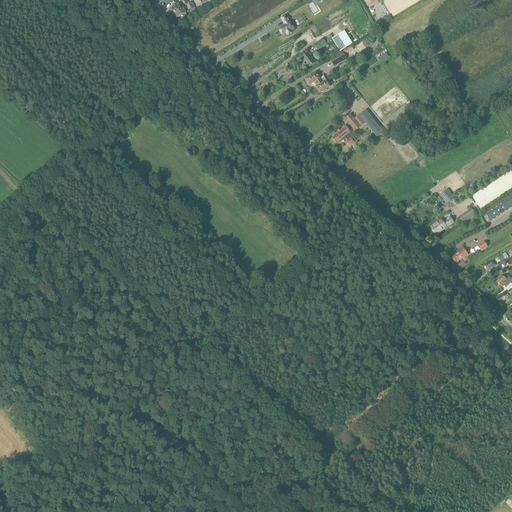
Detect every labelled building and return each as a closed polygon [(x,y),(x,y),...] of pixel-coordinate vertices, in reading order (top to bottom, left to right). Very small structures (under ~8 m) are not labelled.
[(172,6),(169,9),(172,14),(174,13),(181,8),(179,6),(181,5),(179,3),(181,1),(180,0),(174,0),(173,1),(175,3),(172,5),(172,6)] [(181,8),(174,13),(177,18),(185,13),(182,7),(181,8)] [(282,34),(283,36),(287,34),(288,35),(292,33),(291,31),(294,29),(293,27),(294,27),(292,24),(291,24),(289,22),(290,21),(289,19),(290,18),(287,14),(281,18),(284,23),(285,23),(287,26),(286,26),(285,26),(283,27),(279,29),(280,31),(279,31),(281,34),(282,34)] [(340,52),(352,44),(345,34),(338,39),(337,37),(333,40),(340,52)] [(330,35),(323,40),(323,39),(314,45),(318,50),(328,43),(329,45),(333,43),(331,40),(333,39),(330,35)] [(341,52),(344,56),(354,50),(352,46),(341,52)] [(330,59),(334,65),(345,58),(341,52),(330,59)] [(308,53),(302,58),(309,67),(315,63),(308,53)] [(315,83),(320,80),(324,77),(325,77),(324,76),(319,79),(316,73),(306,79),(309,85),(315,82),(315,83)] [(346,77),(339,81),(341,86),(349,81),(352,79),(350,75),(346,77)] [(324,77),(320,80),(315,83),(317,86),(316,87),(317,88),(316,89),(318,92),(319,92),(320,93),(333,85),(329,79),(326,81),(324,77)] [(351,114),(345,119),(356,132),(359,129),(361,128),(366,124),(367,125),(367,126),(374,120),(373,118),(366,110),(359,116),(354,119),(354,118),(351,114)] [(345,127),(333,138),(337,144),(338,143),(339,145),(342,142),(340,141),(342,139),(344,141),(346,139),(348,141),(346,142),(349,146),(356,141),(356,140),(350,133),(345,127)] [(379,127),(373,132),(377,138),(384,132),(379,127)] [(455,199),(448,189),(440,195),(441,196),(437,198),(440,202),(444,200),(447,204),(455,199)] [(511,193),(484,212),(490,221),(511,206),(511,193)] [(454,223),(450,217),(443,222),(441,221),(431,227),(436,235),(445,228),(446,228),(454,223)] [(484,242),(478,246),(481,252),(488,247),(484,242)] [(465,250),(464,249),(451,258),(455,264),(468,255),(466,252),(467,251),(466,249),(465,250)] [(498,264),(500,266),(503,264),(511,259),(511,257),(504,261),(508,258),(506,256),(503,257),(502,255),(498,257),(501,262),(498,264)] [(494,264),(492,260),(484,265),(487,270),(496,265),(495,264),(494,264)] [(511,280),(511,279),(506,274),(504,277),(502,276),(496,282),(502,287),(503,285),(506,287),(511,280)] [(505,295),(500,300),(502,303),(508,298),(510,296),(508,294),(505,295)]
